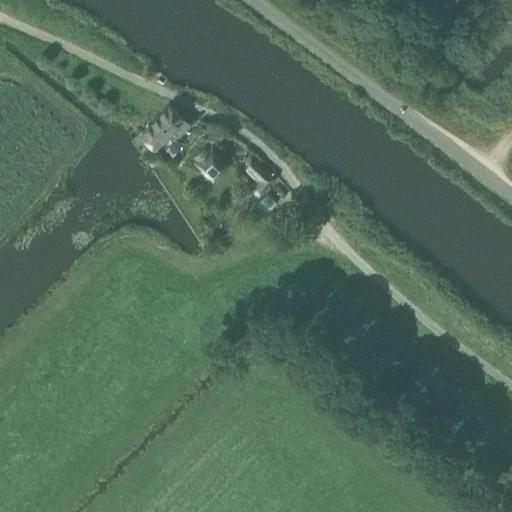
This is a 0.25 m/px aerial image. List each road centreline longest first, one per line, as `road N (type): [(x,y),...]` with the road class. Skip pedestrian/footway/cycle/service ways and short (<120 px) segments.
road 1 (track): [(343,246),(226,276),(214,318),(20,511)]
road 2 (unclassified): [(511,198),(255,0)]
